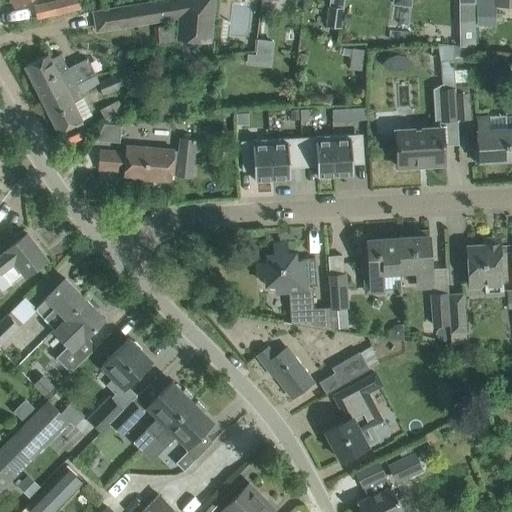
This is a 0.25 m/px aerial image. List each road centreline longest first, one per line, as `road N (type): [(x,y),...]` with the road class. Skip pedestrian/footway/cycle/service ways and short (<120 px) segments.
road 1 (residential): [(116,259),(157,225),(186,215),(511,195)]
road 2 (residential): [(269,415),(116,259)]
road 3 (residential): [(116,259),(62,203),(0,92)]
